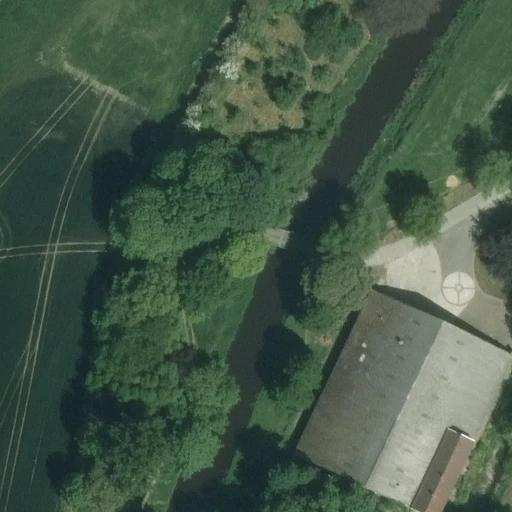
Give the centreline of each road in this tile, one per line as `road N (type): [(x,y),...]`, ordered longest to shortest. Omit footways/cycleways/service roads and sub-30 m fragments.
road 1 (track): [(207,228),(189,258),(186,371),(134,511)]
road 2 (track): [(120,216),(125,241),(146,249),(207,228),(257,230)]
